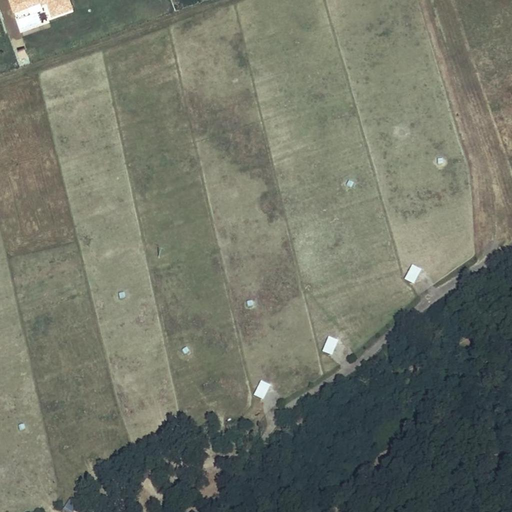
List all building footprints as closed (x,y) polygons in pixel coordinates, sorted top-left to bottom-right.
[(8,0),(13,12),(45,1),(50,16),(72,8),(69,0),(8,0)] [(409,266),(403,282),(414,287),(420,270),(409,266)] [(321,353),(331,358),(337,342),(327,338),(321,353)] [(259,382),(252,397),(262,402),(269,387),(259,382)] [(64,511),(73,511),(77,505),(68,500),(62,511),(64,511)]
